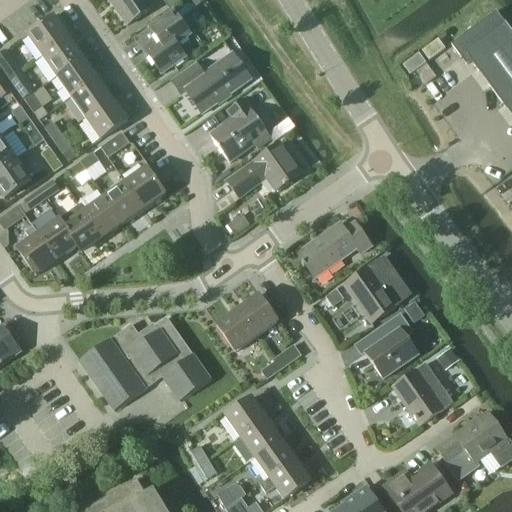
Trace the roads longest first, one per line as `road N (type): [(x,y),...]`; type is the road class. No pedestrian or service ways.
road 1 (residential): [(227,270),(196,223),(185,172),(56,0)]
road 2 (residential): [(369,471),(326,355),(254,250)]
road 3 (residential): [(0,273),(22,303),(50,306),(187,295),(227,270)]
road 4 (tertiary): [(511,319),(387,155)]
road 5 (tertiary): [(387,155),(290,0)]
road 6 (residential): [(254,250),(387,155)]
road 7 (residential): [(369,471),(477,400)]
